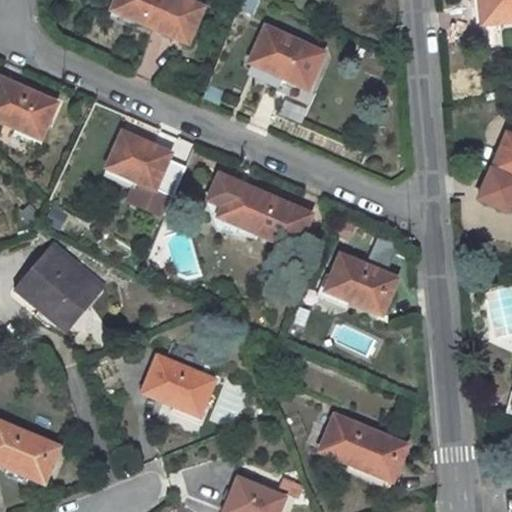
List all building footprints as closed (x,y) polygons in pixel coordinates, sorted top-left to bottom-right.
[(184,0),(116,0),(112,11),(188,43),(202,8),(184,0)] [(499,23),(511,21),(511,0),(479,0),(482,25),(499,23)] [(499,23),(482,25),(484,49),(502,46),(499,23)] [(303,45),(266,28),(250,63),(258,66),(254,74),(282,87),(286,80),(303,45)] [(56,105),(0,79),(0,120),(40,139),(56,105)] [(121,134),(106,169),(154,189),(170,155),(121,134)] [(511,137),(506,135),(491,170),(478,199),(509,213),(511,206),(511,137)] [(226,198),(233,182),(218,176),(208,201),(222,207),(218,217),(223,219),(231,200),(226,198)] [(231,200),(223,219),(295,251),(310,216),(233,182),(226,198),(231,200)] [(23,216),(34,226),(41,218),(30,208),(23,216)] [(98,289),(53,251),(19,292),(39,310),(34,317),(45,327),(63,329),(98,289)] [(396,279),(340,255),(325,290),(380,314),(396,279)] [(213,381),(158,358),(142,392),(198,416),(213,381)] [(231,379),(209,416),(228,427),(250,390),(231,379)] [(320,452),(390,481),(406,446),(335,417),(320,452)] [(58,448),(0,424),(0,464),(44,483),(58,448)] [(238,480),(224,511),(277,511),(283,498),(238,480)] [(284,480),(280,489),(297,496),(300,486),(284,480)]
